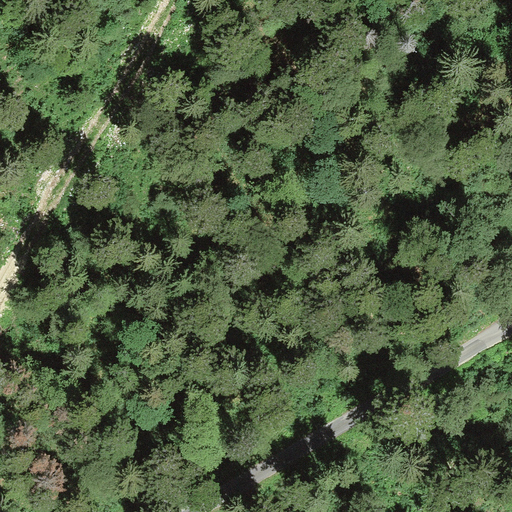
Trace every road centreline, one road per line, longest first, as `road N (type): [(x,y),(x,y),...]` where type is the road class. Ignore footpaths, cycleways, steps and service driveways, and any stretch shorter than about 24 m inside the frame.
road 1 (unclassified): [(199,511),(511,324)]
road 2 (track): [(0,299),(154,36),(167,0)]
